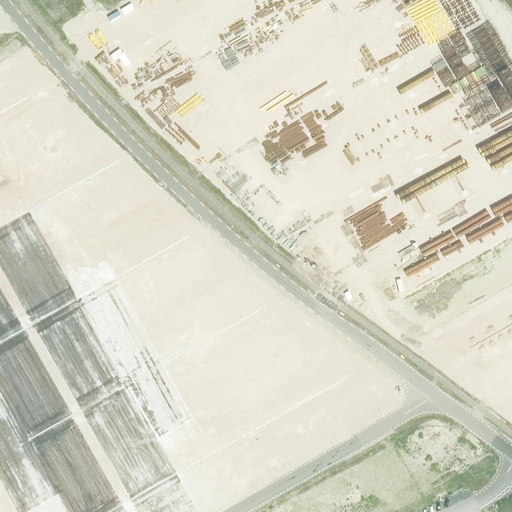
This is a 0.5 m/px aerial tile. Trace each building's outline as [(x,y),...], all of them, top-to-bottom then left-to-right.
[(290,39),(305,65),(374,27),(360,0),(290,39)] [(379,35),(310,74),(325,100),(394,61),(379,35)] [(396,65),(327,104),(341,130),(411,91),(396,65)] [(214,128),(229,154),(298,115),(284,89),(214,128)] [(413,94),(343,133),(358,160),(427,121),(413,94)] [(300,119),(231,158),(245,184),(315,145),(300,119)] [(444,150),(430,124),(360,163),(375,189),(444,150)] [(317,148),(247,188),(262,214),(332,175),(317,148)] [(480,240),(511,221),(511,193),(468,218),(480,240)] [(424,271),(471,244),(459,223),(412,250),(424,271)] [(146,259),(156,253),(153,248),(143,255),(146,259)] [(365,304),(412,278),(400,256),(353,283),(365,304)] [(392,312),(404,333),(451,306),(439,285),(392,312)] [(0,405),(122,325),(108,303),(0,374),(0,405)] [(198,321),(188,329),(201,344),(210,336),(198,321)] [(334,467),(324,473),(329,481),(339,475),(334,467)]
